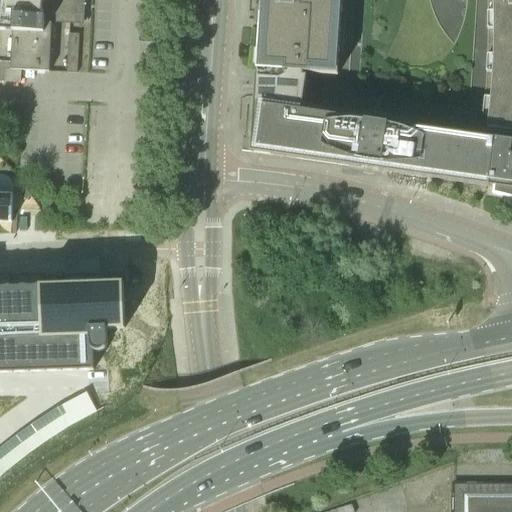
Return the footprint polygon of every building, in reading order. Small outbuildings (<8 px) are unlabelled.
[(52,20),(70,21),(80,21),(81,0),(0,0),(0,82),(4,83),(5,70),(49,72),(52,20)] [(511,0),(260,0),(256,70),(267,71),(305,73),(307,73),(338,75),(342,0),(493,0),(493,40),(492,64),(491,88),(487,129),(495,131),(501,132),(511,132),(511,0)] [(67,73),(77,74),(79,35),(69,34),(67,73)] [(487,186),(494,187),(501,132),(495,131),(494,135),(387,121),(385,118),(384,116),(381,115),(379,114),(376,113),(374,113),(371,113),(368,114),(366,116),(364,118),(322,112),(322,97),(323,80),(307,79),(307,73),(305,73),(267,71),(267,76),(255,75),(252,151),(446,180),(487,186)] [(511,132),(501,132),(494,187),(492,195),(511,199),(511,132)] [(0,186),(0,222),(11,223),(13,187),(0,186)] [(24,187),(17,192),(25,202),(32,197),(24,187)] [(123,283),(0,287),(0,374),(94,371),(93,351),(94,351),(94,352),(95,352),(96,352),(97,352),(98,352),(98,353),(99,353),(99,352),(100,352),(101,352),(102,352),(103,351),(104,351),(104,350),(105,350),(105,349),(106,349),(106,348),(106,347),(107,347),(107,346),(107,345),(107,344),(107,343),(107,330),(125,330),(123,283)] [(511,511),(511,485),(454,485),(454,511),(511,511)]
